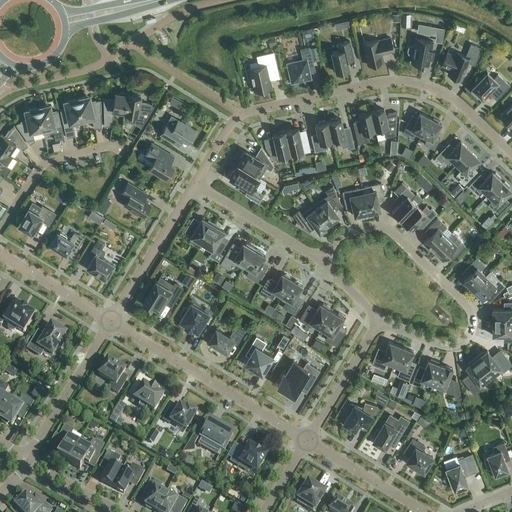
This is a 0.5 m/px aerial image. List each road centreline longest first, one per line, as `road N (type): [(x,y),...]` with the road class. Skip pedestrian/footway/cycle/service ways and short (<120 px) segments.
road 1 (residential): [(194,184),(240,114),(382,81),(446,94),(511,154)]
road 2 (residential): [(378,321),(455,346),(466,340),(471,310),(390,230),(345,233),(321,259)]
road 3 (residential): [(305,441),(110,321)]
road 4 (residential): [(0,230),(46,161),(112,145),(127,150)]
road 5 (residential): [(27,460),(110,321)]
road 6 (residential): [(110,321),(194,184)]
road 7 (residential): [(194,184),(321,259)]
road 8 (residential): [(305,441),(378,321)]
road 9 (residential): [(422,511),(305,441)]
road 10 (residential): [(110,321),(0,254)]
